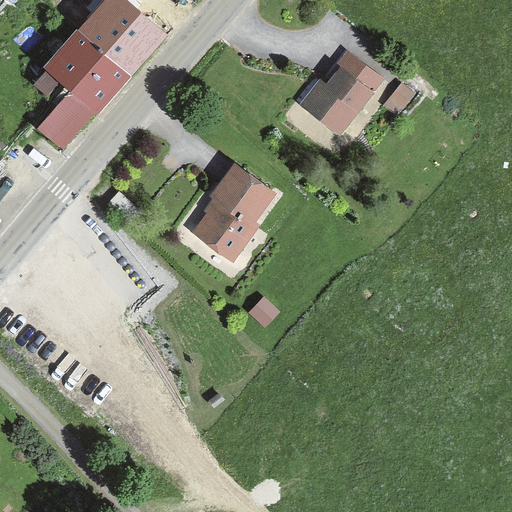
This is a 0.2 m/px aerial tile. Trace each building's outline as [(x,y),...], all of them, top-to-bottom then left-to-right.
[(108,0),(82,30),(128,71),(129,72),(161,34),(141,15),(146,9),(135,0),(108,0)] [(128,71),(82,30),(45,72),(41,69),(37,73),(42,76),(37,82),(62,102),(41,126),(63,146),(128,71)] [(328,92),(309,114),(338,138),(384,85),(355,60),(328,92)] [(408,79),(388,100),(400,112),(420,91),(408,79)] [(303,110),(309,114),(328,92),(322,88),(303,110)] [(253,219),(275,191),(239,162),(215,192),(221,198),(198,229),(233,256),(258,223),(253,219)] [(145,208),(123,189),(109,202),(134,223),(145,208)]
